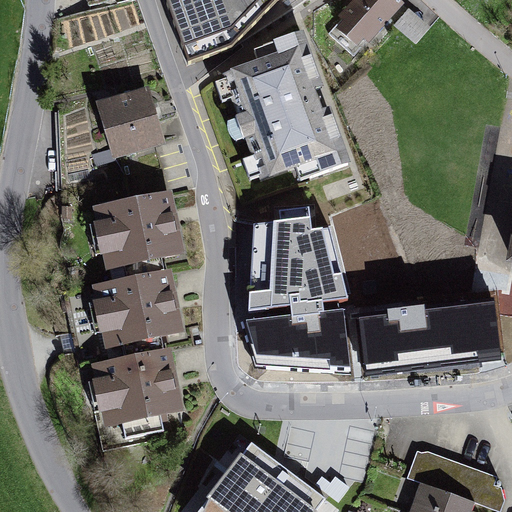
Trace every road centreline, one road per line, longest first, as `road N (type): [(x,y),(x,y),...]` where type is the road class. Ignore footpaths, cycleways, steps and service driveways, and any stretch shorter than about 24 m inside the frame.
road 1 (residential): [(511,387),(366,406),(250,404),(233,392),(219,365),(216,238),(200,159),(147,0)]
road 2 (unclassified): [(40,0),(4,216),(6,304),(20,385),(78,511)]
